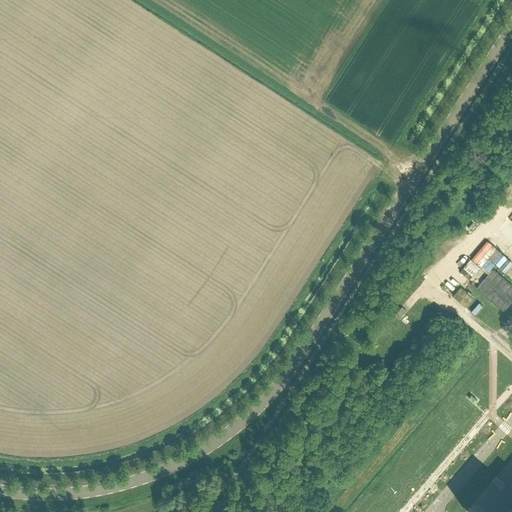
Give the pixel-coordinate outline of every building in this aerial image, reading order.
[(511,213),(508,210),(493,229),(504,238),(501,241),(508,247),(511,240),(511,213)] [(463,247),(472,256),(488,240),(479,231),(463,247)] [(499,259),(504,253),(494,245),(489,251),(499,259)] [(475,264),(480,268),(488,259),(484,255),(475,264)] [(503,311),(511,301),(511,285),(493,269),(477,288),(503,311)] [(465,305),(472,297),(460,286),(452,295),(465,305)] [(398,317),(406,310),(402,306),(395,314),(398,317)] [(474,403),(477,400),(471,394),(468,397),(474,403)]
